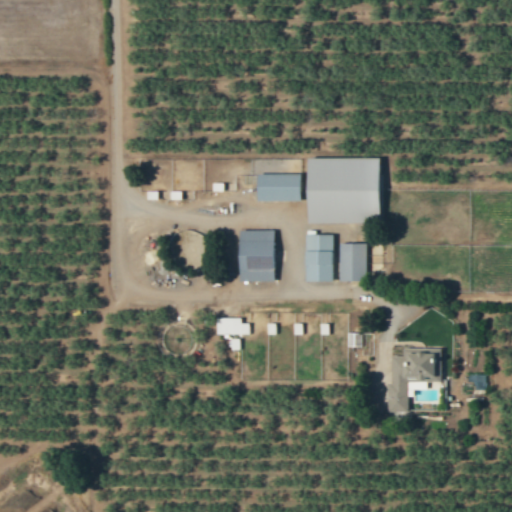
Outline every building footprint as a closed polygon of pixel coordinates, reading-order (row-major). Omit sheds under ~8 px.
[(311,222),(383,223),(386,189),(383,158),(311,157),(311,222)] [(261,201),(303,201),(302,172),(261,174),(261,201)] [(236,275),(271,275),(271,225),(237,224),(236,275)] [(303,229),(329,229),(329,275),(302,275),(303,229)] [(340,243),(342,280),(368,280),(368,243),(340,243)] [(214,329),(237,329),(246,329),(246,318),(237,318),(237,312),(214,312),(214,329)] [(264,328),(272,328),(272,317),(264,317),(264,328)] [(318,329),(326,329),(325,317),(318,318),(318,329)] [(291,329),(299,329),(299,318),(291,318),(291,329)] [(229,344),(237,344),(236,333),(228,333),(229,344)] [(389,413),(410,413),(410,381),(444,382),(444,376),(444,348),(404,347),(404,355),(394,355),(394,383),(388,383),(389,413)]
